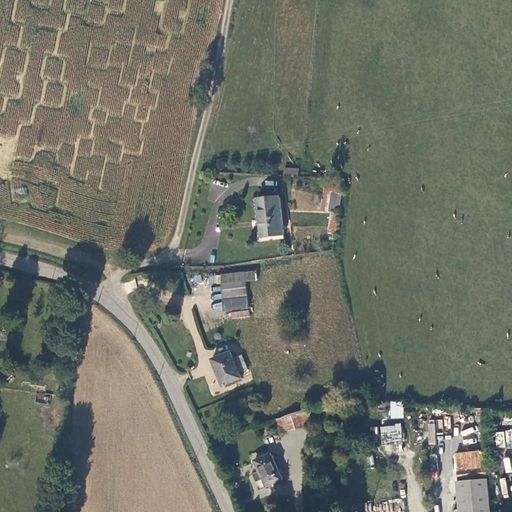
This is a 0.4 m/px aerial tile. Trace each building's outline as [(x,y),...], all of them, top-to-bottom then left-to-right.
[(298,169),(284,168),(283,175),(298,176),(298,169)] [(339,212),(342,192),(323,190),(321,210),(330,211),(339,212)] [(254,202),(258,243),(283,240),(280,200),(254,202)] [(339,212),(330,211),(327,233),(337,234),(339,212)] [(220,274),(224,312),(249,309),(246,281),(257,280),(256,270),(220,274)] [(123,284),(127,294),(138,289),(134,279),(123,284)] [(208,359),(220,388),(242,379),(239,372),(248,369),(241,354),(232,358),(229,350),(208,359)] [(38,393),(37,401),(48,403),(49,395),(38,393)] [(389,418),(403,418),(403,402),(390,401),(389,418)] [(275,419),(280,435),(313,424),(308,409),(275,419)] [(401,425),(380,426),(381,443),(402,442),(401,425)] [(472,427),(461,431),(463,437),(474,432),(472,427)] [(496,446),(511,446),(511,429),(495,430),(496,446)] [(455,472),(482,469),(480,450),(453,452),(455,472)] [(252,460),(264,487),(282,479),(269,452),(252,460)] [(503,498),(509,497),(505,477),(499,479),(503,498)] [(455,481),(457,511),(489,511),(487,478),(455,481)]
